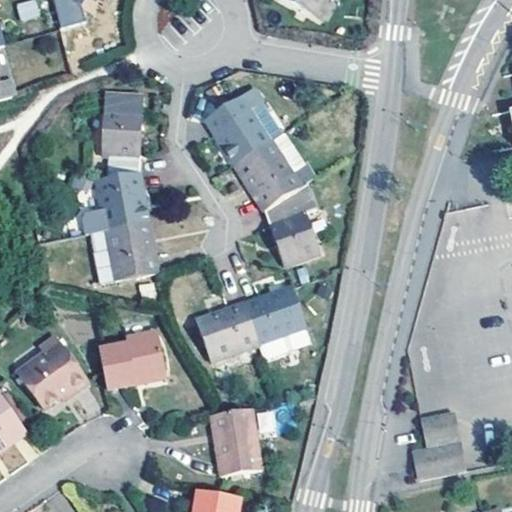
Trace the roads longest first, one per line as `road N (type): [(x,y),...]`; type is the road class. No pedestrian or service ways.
road 1 (tertiary): [(356,511),(437,148),(476,52),(510,0)]
road 2 (tertiary): [(393,76),(362,305),(310,511)]
road 3 (residential): [(184,69),(176,139),(227,218),(227,237)]
road 4 (residential): [(393,76),(230,48)]
